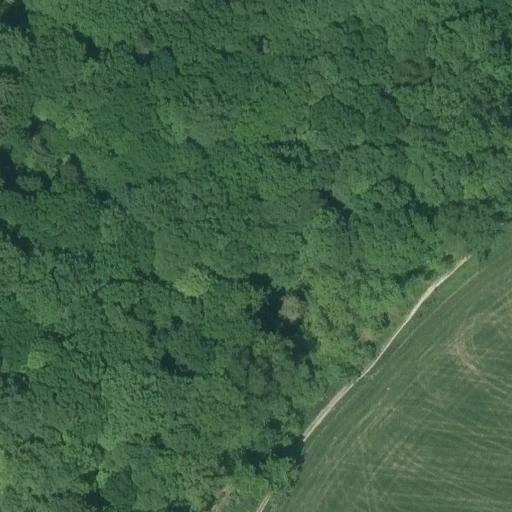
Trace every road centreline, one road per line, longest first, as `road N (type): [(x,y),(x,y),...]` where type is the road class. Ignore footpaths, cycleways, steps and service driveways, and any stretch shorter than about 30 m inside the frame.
road 1 (track): [(474,0),(220,175),(153,201),(0,224)]
road 2 (track): [(259,511),(323,411),(511,205)]
